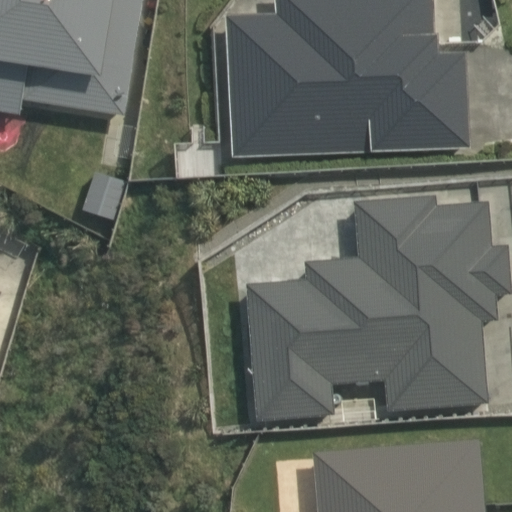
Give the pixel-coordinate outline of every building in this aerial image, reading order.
[(131,117),(148,0),(0,0),(0,63),(33,69),(29,101),(131,117)] [(234,157),(471,149),(466,52),(439,52),(438,31),(434,32),(432,0),(276,0),(277,14),(227,16),(234,157)] [(129,184),(100,174),(89,212),(118,222),(129,184)] [(332,383),(385,380),(387,409),(490,404),(482,323),(498,321),(497,297),(511,295),(511,289),(508,246),(493,247),(489,202),(436,206),(436,197),(355,202),(359,259),(304,262),(306,279),(246,284),(257,419),(334,415),(332,383)] [(0,325),(15,297),(0,288),(0,325)] [(493,511),(490,442),(323,456),(326,511),(493,511)]
